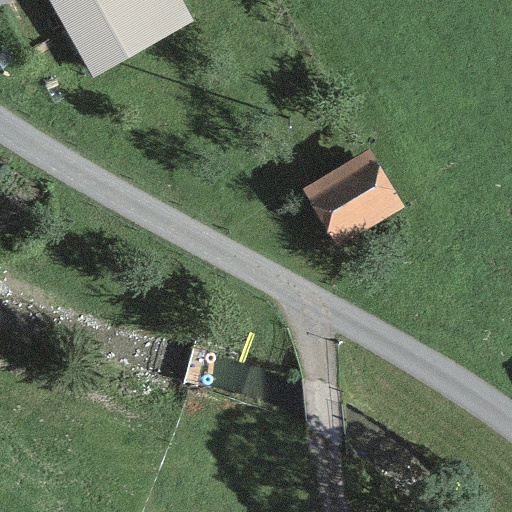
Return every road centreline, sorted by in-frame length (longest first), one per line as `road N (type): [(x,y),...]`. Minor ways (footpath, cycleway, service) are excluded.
road 1 (unclassified): [(0,122),(511,417)]
road 2 (track): [(310,297),(333,511)]
